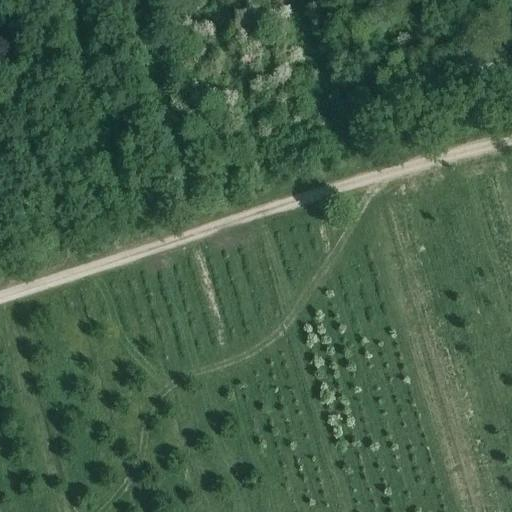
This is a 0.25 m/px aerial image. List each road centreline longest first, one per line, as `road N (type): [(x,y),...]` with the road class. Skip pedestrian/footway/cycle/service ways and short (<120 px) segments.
road 1 (track): [(511,135),(0,298)]
road 2 (track): [(369,175),(344,240),(285,327),(253,353),(160,394),(135,469),(102,511)]
